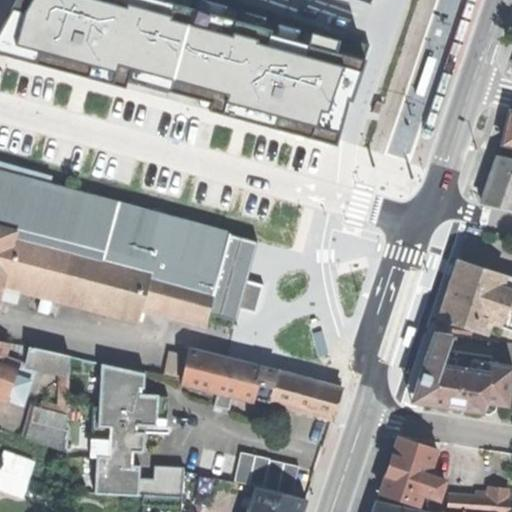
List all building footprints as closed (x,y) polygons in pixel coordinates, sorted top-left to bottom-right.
[(21,0),(0,39),(0,49),(127,89),(129,82),(144,86),(196,101),(216,106),(214,114),(338,150),(372,45),(202,0),(21,0)] [(418,95),(423,97),(435,60),(427,57),(416,89),(414,94),(418,95)] [(511,111),(502,144),(511,146),(511,111)] [(511,157),(497,156),(488,182),(480,202),(511,208),(511,157)] [(55,184),(0,167),(0,304),(4,288),(138,323),(141,312),(204,330),(209,315),(236,324),(240,310),(256,314),(260,301),(264,285),(247,281),(258,242),(55,184)] [(511,289),(502,286),(506,277),(506,275),(458,260),(448,290),(439,318),(487,333),(490,323),(502,327),(509,305),(511,296),(511,289)] [(511,296),(509,305),(511,305),(511,278),(506,277),(502,286),(511,289),(511,296)] [(511,305),(509,305),(502,327),(511,329),(511,305)] [(434,315),(430,313),(423,333),(431,336),(436,321),(438,316),(434,315)] [(362,336),(365,338),(372,317),(364,315),(359,330),(357,335),(362,336)] [(485,402),(492,363),(493,358),(447,350),(453,334),(435,332),(415,390),(418,397),(422,404),(455,409),(484,413),(485,402)] [(7,398),(15,377),(19,363),(3,357),(8,344),(0,341),(0,397),(6,400),(7,398)] [(19,363),(26,365),(31,348),(8,344),(3,357),(19,363)] [(60,373),(68,375),(69,356),(31,348),(26,365),(60,373)] [(268,402),(275,371),(188,349),(187,356),(181,380),(180,383),(217,392),(214,406),(229,410),(232,396),(253,401),(253,399),(268,402)] [(165,376),(181,380),(187,356),(170,352),(165,376)] [(511,366),(492,363),(485,402),(491,403),(496,404),(507,406),(511,375),(511,366)] [(143,452),(145,432),(136,432),(136,424),(157,425),(159,396),(141,395),(141,388),(144,387),(145,374),(102,364),(100,407),(99,426),(111,427),(110,458),(97,458),(95,495),(138,495),(139,478),(140,466),(132,465),(133,452),(143,452)] [(342,388),(275,371),(268,402),(331,420),(335,408),(342,388)] [(66,415),(68,375),(60,373),(57,413),(66,415)] [(15,377),(7,398),(21,402),(29,381),(15,377)] [(136,432),(145,432),(166,433),(168,396),(159,396),(157,425),(136,424),(136,432)] [(495,409),(496,404),(491,403),(485,402),(484,413),(489,414),(495,409)] [(99,426),(100,407),(93,406),(90,457),(97,458),(110,458),(111,427),(99,426)] [(57,413),(33,407),(26,436),(66,445),(66,415),(57,413)] [(435,498),(439,499),(445,481),(428,475),(437,449),(399,436),(387,471),(379,494),(418,507),(422,494),(435,498)] [(4,453),(0,465),(0,488),(21,495),(33,462),(4,453)] [(255,487),(294,495),(299,467),(243,453),(234,482),(255,487)] [(139,478),(138,495),(142,496),(172,497),(181,498),(184,468),(154,466),(154,479),(139,478)] [(255,487),(246,511),(300,511),(305,498),(294,495),(255,487)] [(447,511),(455,511),(510,511),(511,498),(511,495),(508,495),(508,490),(489,488),(488,492),(477,491),(476,497),(448,495),(448,503),(447,511)] [(141,511),(171,511),(172,497),(142,496),(141,511)] [(446,511),(447,511),(448,503),(439,499),(435,498),(430,511),(435,511),(446,511)] [(424,511),(377,502),(373,511),(424,511)]
